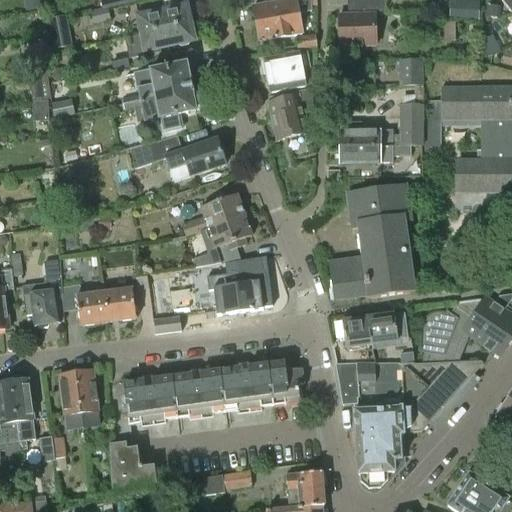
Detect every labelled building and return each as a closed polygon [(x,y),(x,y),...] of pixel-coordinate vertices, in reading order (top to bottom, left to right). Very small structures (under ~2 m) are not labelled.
[(40,0),(22,0),(24,14),(41,12),(40,0)] [(97,0),(100,11),(102,11),(108,10),(135,3),(134,0),(97,0)] [(293,0),(294,0),(253,8),(256,25),(259,44),(301,37),(297,16),(311,13),(311,8),(315,7),(315,0),(293,0)] [(350,11),(350,17),(338,17),(339,49),(375,48),(374,18),(383,17),(382,0),(354,0),(355,11),(350,11)] [(470,17),(470,0),(442,0),(442,17),(470,17)] [(511,0),(500,0),(500,1),(511,14),(511,0)] [(501,7),(486,6),(485,16),(500,18),(501,7)] [(135,15),(140,36),(189,26),(189,23),(192,22),(190,12),(186,12),(186,9),(151,16),(151,12),(135,15)] [(100,11),(91,13),(94,26),(110,22),(108,10),(102,11),(100,11)] [(65,19),(50,22),(55,50),(72,47),(65,19)] [(34,26),(34,31),(37,34),(41,34),(45,31),(45,27),(42,23),(37,23),(34,26)] [(189,26),(140,36),(124,40),(129,61),(160,54),(159,51),(177,47),(180,48),(187,47),(189,44),(193,43),(189,26)] [(315,48),(314,39),(296,41),(297,51),(315,48)] [(29,42),(33,69),(50,67),(46,40),(29,42)] [(478,60),(479,62),(497,54),(491,41),(480,44),(478,60)] [(265,75),(269,96),(304,89),(298,55),(296,55),(293,53),(285,54),(283,57),(263,62),(259,63),(262,76),(265,75)] [(115,65),(116,71),(129,68),(128,62),(123,61),(119,62),(115,65)] [(406,70),(400,70),(400,87),(422,87),(421,61),(406,61),(406,70)] [(137,92),(138,99),(139,105),(155,102),(154,98),(190,92),(185,66),(134,77),(137,92)] [(45,68),(27,70),(32,104),(50,101),(45,68)] [(63,74),(61,70),(56,69),(52,71),(51,76),(53,80),(58,82),(62,79),(63,74)] [(422,106),(421,148),(422,154),(440,154),(440,123),(479,123),(479,152),(476,152),(476,163),(453,163),(454,195),(511,194),(511,89),(439,90),(440,103),(422,103),(422,106)] [(138,99),(129,100),(131,110),(134,109),(137,126),(159,121),(161,134),(182,130),(180,117),(195,114),(194,111),(203,109),(199,90),(190,92),(154,98),(155,102),(139,105),(138,99)] [(270,105),(268,106),(269,109),(268,112),(269,117),(271,119),(277,143),(306,135),(305,129),(313,128),(311,120),(311,91),(295,94),(268,100),(270,105)] [(123,112),(131,110),(129,100),(121,102),(123,112)] [(51,105),(54,120),(73,116),(70,101),(51,105)] [(31,108),(32,128),(49,127),(47,106),(31,108)] [(410,149),(421,148),(422,106),(399,106),(399,136),(392,136),(391,133),(361,134),(361,126),(339,126),(339,149),(410,149)] [(223,162),(226,162),(223,152),(220,153),(216,142),(181,153),(176,138),(127,152),(131,172),(165,161),(168,170),(172,184),(190,179),(224,167),(223,162)] [(47,139),(40,141),(41,149),(49,148),(47,139)] [(410,159),(410,149),(339,149),(340,167),(379,166),(379,165),(392,165),(392,159),(410,159)] [(346,195),(351,233),(358,232),(362,261),(328,265),(333,303),(367,299),(368,301),(413,295),(403,225),(411,224),(405,187),(346,195)] [(185,239),(208,231),(244,218),(236,197),(201,210),(204,220),(181,228),(185,239)] [(97,232),(109,233),(110,219),(98,218),(97,232)] [(197,270),(224,266),(240,264),(235,251),(245,247),(243,241),(251,239),(244,218),(208,231),(216,255),(195,262),(197,270)] [(20,259),(11,260),(13,278),(22,278),(20,259)] [(240,264),(224,266),(226,277),(206,280),(208,292),(213,292),(216,318),(262,312),(262,310),(271,308),(265,261),(240,264)] [(1,278),(0,277),(0,332),(9,331),(4,293),(14,291),(11,273),(1,275),(1,278)] [(64,314),(61,290),(60,276),(42,279),(43,285),(21,288),(26,318),(33,317),(35,328),(37,328),(40,331),(47,330),(48,327),(59,325),(58,315),(64,314)] [(135,280),(136,292),(148,290),(147,278),(135,280)] [(79,287),(61,290),(64,314),(78,312),(80,329),(110,325),(106,294),(80,298),(79,287)] [(132,291),(106,294),(110,325),(136,322),(132,291)] [(426,351),(422,365),(457,365),(457,355),(455,354),(463,334),(467,337),(499,359),(508,344),(511,347),(511,346),(511,313),(506,310),(511,299),(511,296),(497,299),(493,306),(485,300),(482,305),(479,302),(457,304),(448,317),(444,314),(443,313),(440,312),(437,312),(436,312),(433,312),(430,313),(429,314),(427,315),(426,316),(424,318),(423,321),(422,323),(421,325),(421,326),(421,327),(421,349),(426,351)] [(393,317),(367,320),(371,347),(397,344),(393,317)] [(153,323),(155,337),(181,333),(179,320),(153,323)] [(367,320),(333,324),(335,340),(343,339),(345,351),(371,347),(367,320)] [(400,365),(413,363),(412,355),(399,356),(400,365)] [(287,364),(267,366),(273,408),(299,404),(297,387),(303,386),(301,371),(298,371),(295,369),(292,372),(288,372),(287,364)] [(393,366),(335,367),(342,407),(353,406),(356,466),(357,466),(357,477),(359,478),(359,484),(360,485),(367,492),(380,491),(387,483),(387,476),(393,475),(393,464),(400,463),(398,438),(402,438),(402,436),(429,434),(431,431),(434,434),(449,415),(446,413),(456,400),(459,403),(473,384),(470,382),(483,366),(481,364),(457,365),(397,366),(399,390),(394,390),(393,366)] [(238,370),(219,373),(224,414),(273,408),(267,366),(248,369),(247,365),(237,366),(238,370)] [(190,377),(171,379),(176,421),(224,414),(219,373),(199,375),(199,371),(189,373),(190,377)] [(93,374),(75,377),(83,430),(99,428),(97,414),(98,414),(93,374)] [(83,430),(75,377),(58,379),(64,419),(65,418),(67,432),(83,430)] [(176,421),(171,379),(152,382),(151,378),(142,379),(142,383),(122,386),(128,427),(176,421)] [(28,383),(11,385),(20,453),(27,452),(26,444),(35,442),(32,423),(33,423),(28,383)] [(20,453),(11,385),(0,386),(0,435),(1,440),(0,439),(0,447),(4,447),(5,451),(7,464),(21,463),(20,453)] [(511,395),(489,427),(499,432),(505,424),(511,429),(511,395)] [(62,438),(51,440),(54,460),(64,459),(62,438)] [(54,460),(51,440),(39,441),(42,465),(54,464),(54,460)] [(139,471),(136,450),(125,451),(124,444),(108,446),(112,496),(156,491),(153,469),(139,471)] [(223,491),(250,487),(249,474),(203,480),(204,484),(188,486),(190,500),(224,495),(223,491)] [(287,497),(288,511),(321,509),(323,509),(322,487),(325,487),(324,476),(321,476),(321,474),(301,476),(301,477),(285,478),(286,492),(285,492),(285,497),(287,497)] [(447,508),(452,511),(501,511),(508,503),(468,477),(447,508)]
